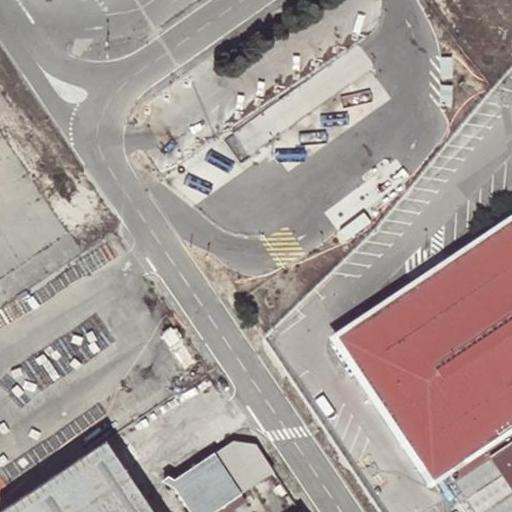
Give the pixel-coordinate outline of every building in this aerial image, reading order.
[(511,211),(333,326),(427,474),(511,420),(511,211)] [(511,511),(511,438),(441,484),(459,511),(511,511)] [(207,511),(272,470),(254,443),(231,439),(170,477),(164,474),(159,477),(171,486),(188,511),(207,511)] [(152,511),(107,444),(3,511),(152,511)] [(286,495),(280,487),(277,489),(282,498),(286,495)]
